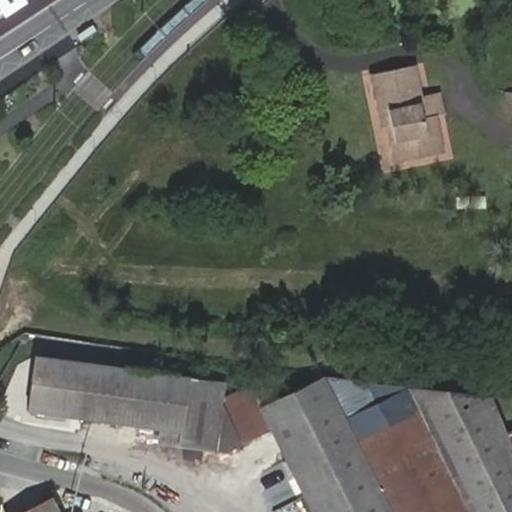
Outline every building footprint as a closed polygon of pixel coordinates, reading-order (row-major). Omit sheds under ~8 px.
[(384,127),(392,164),(442,155),(436,119),(445,117),(440,93),(422,96),(415,65),(369,74),(377,113),(387,111),(390,126),(384,127)] [(387,111),(377,113),(380,128),(384,127),(390,126),(387,111)] [(181,434),(190,377),(190,375),(33,354),(25,411),(157,431),(181,434)] [(329,376),(328,376),(278,402),(262,411),(257,413),(263,427),(265,428),(307,511),(511,511),(511,453),(505,436),(491,399),(329,376)] [(215,452),(223,397),(225,382),(190,377),(181,434),(179,447),(215,452)] [(262,411),(278,402),(267,379),(250,388),(262,411)] [(257,413),(262,411),(250,388),(249,384),(223,397),(215,452),(265,428),(263,427),(257,413)] [(156,443),(179,447),(181,434),(157,431),(156,443)]
